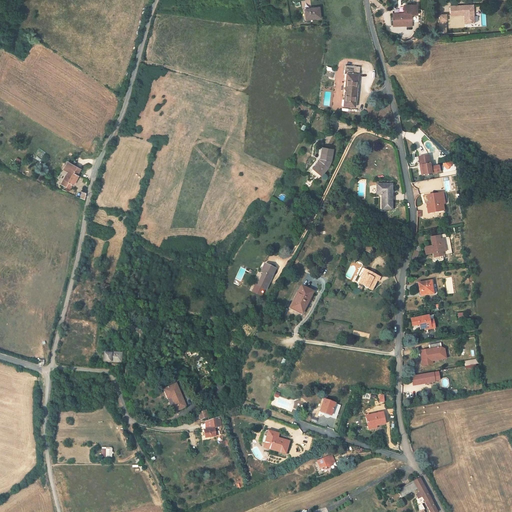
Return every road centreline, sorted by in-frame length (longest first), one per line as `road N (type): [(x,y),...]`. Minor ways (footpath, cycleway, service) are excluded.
road 1 (unclassified): [(51,364),(97,162),(123,111),(156,0)]
road 2 (unclassified): [(366,0),(413,209),(398,354)]
road 3 (unclassified): [(200,421),(169,428),(129,419),(110,374),(51,364)]
road 4 (unclassified): [(49,372),(44,431),(58,511)]
road 5 (unclassified): [(413,460),(298,421)]
